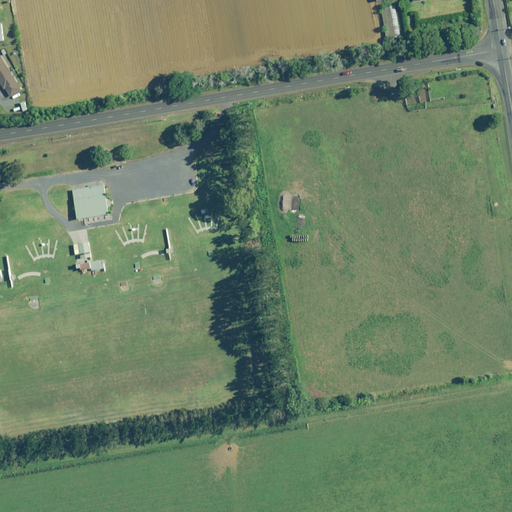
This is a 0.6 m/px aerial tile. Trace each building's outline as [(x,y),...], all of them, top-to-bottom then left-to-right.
[(396,5),(381,8),(387,38),(401,35),(396,5)] [(21,89),(0,55),(0,81),(4,88),(5,87),(10,96),(21,89)] [(98,182),(67,187),(72,219),(104,214),(98,182)] [(89,242),(78,243),(80,258),(91,256),(89,242)] [(103,260),(76,264),(76,268),(80,267),(81,270),(91,268),(91,270),(100,268),(100,265),(104,264),(103,260)]
